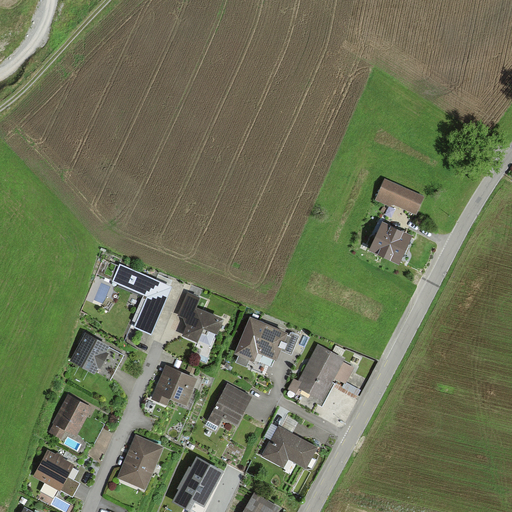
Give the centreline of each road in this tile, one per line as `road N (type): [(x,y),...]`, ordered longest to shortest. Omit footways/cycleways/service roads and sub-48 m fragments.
road 1 (unclassified): [(311,511),(471,214),(511,155)]
road 2 (residential): [(86,511),(181,291)]
road 3 (track): [(108,0),(0,108)]
